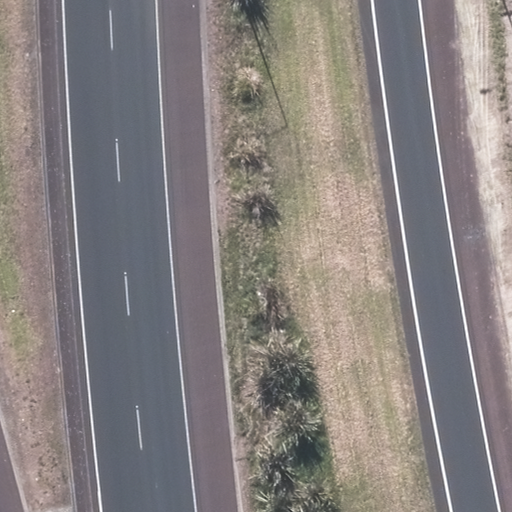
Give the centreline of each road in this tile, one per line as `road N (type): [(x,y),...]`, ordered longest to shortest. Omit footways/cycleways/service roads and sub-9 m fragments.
road 1 (motorway): [(423,0),(446,242),(495,511)]
road 2 (motorway): [(107,0),(149,511)]
